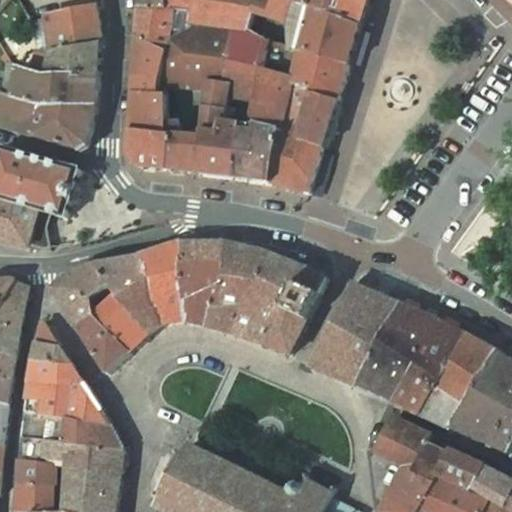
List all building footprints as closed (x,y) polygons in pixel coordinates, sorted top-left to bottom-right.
[(140,0),(141,10),(170,11),(168,0),(140,0)] [(192,13),(190,26),(207,28),(235,32),(247,34),(248,29),(254,13),(257,6),(258,0),(168,0),(170,11),(192,13)] [(288,0),(258,0),(257,6),(254,13),(294,28),(300,5),(288,0)] [(372,0),(288,0),(300,5),(312,9),(364,29),(372,0)] [(312,9),(300,5),(294,28),(296,52),(300,53),(312,9)] [(100,9),(49,19),(55,55),(104,47),(106,47),(103,27),(100,9)] [(364,29),(312,9),(300,53),(353,68),(359,46),(364,29)] [(140,24),(139,40),(170,54),(173,41),(189,32),(190,26),(192,13),(170,11),(141,10),(140,24)] [(196,33),(189,32),(173,41),(170,54),(165,72),(162,90),(169,90),(183,91),(183,90),(184,89),(185,88),(186,87),(187,87),(188,87),(189,88),(190,88),(190,89),(191,90),(191,92),(209,93),(210,83),(226,85),(230,61),(235,32),(207,28),(206,35),(196,33)] [(265,71),(272,45),(273,44),(248,29),(247,34),(235,32),(230,61),(264,70),(265,71)] [(165,72),(170,54),(139,40),(137,72),(136,93),(160,96),(161,105),(170,106),(169,90),(162,90),(165,72)] [(272,45),(265,71),(296,79),(293,87),(305,89),(312,91),(312,95),(341,104),(348,83),(353,68),(300,53),(296,52),(272,45)] [(104,47),(55,55),(55,56),(49,78),(49,79),(102,78),(103,64),(104,47)] [(225,179),(238,180),(242,139),(229,137),(231,125),(233,117),(236,118),(237,110),(230,108),(233,90),(234,86),(247,88),(246,92),(259,95),(264,70),(230,61),(226,85),(210,83),(209,93),(206,109),(204,140),(201,176),(225,179)] [(19,96),(24,67),(9,62),(6,80),(4,94),(19,96)] [(25,68),(24,67),(19,96),(4,94),(3,99),(0,107),(0,127),(36,139),(81,151),(90,146),(100,108),(102,78),(49,79),(49,78),(25,70),(25,68)] [(258,124),(282,131),(274,184),(275,184),(312,196),(319,174),(327,150),(301,142),(311,107),(304,106),(305,89),(293,87),(296,79),(265,71),(264,70),(259,95),(255,119),(256,122),(258,124)] [(312,95),(312,91),(305,89),(304,106),(311,107),(301,142),(327,150),(333,131),(341,104),(312,95)] [(170,125),(170,106),(161,105),(160,96),(136,93),(135,115),(133,133),(171,137),(170,125)] [(186,174),(201,176),(204,140),(184,138),(184,124),(170,125),(171,137),(175,138),(171,172),(186,174)] [(274,184),(282,131),(258,124),(256,136),(243,134),(242,139),(238,180),(256,182),(274,184)] [(244,127),(231,125),(229,137),(242,139),(243,134),(244,127)] [(171,172),(175,138),(171,137),(133,133),(133,142),(132,158),(142,169),(156,171),(171,172)] [(83,172),(5,149),(0,166),(0,240),(33,249),(43,213),(54,216),(70,221),(83,172)] [(54,216),(43,213),(33,249),(44,251),(54,216)] [(207,244),(185,245),(190,323),(197,325),(199,298),(207,298),(207,244)] [(199,298),(197,325),(202,326),(208,327),(214,303),(219,303),(222,303),(225,301),(226,299),(229,275),(227,244),(210,244),(207,244),(207,298),(199,298)] [(219,330),(232,334),(267,253),(246,248),(229,244),(227,244),(229,275),(226,299),(225,301),(222,303),(219,303),(214,303),(208,327),(219,330)] [(185,245),(142,258),(153,281),(169,326),(181,324),(190,323),(185,245)] [(260,297),(286,309),(297,284),(305,268),(267,253),(232,334),(243,338),(260,297)] [(96,268),(72,277),(105,313),(121,301),(142,287),(153,281),(142,258),(116,263),(96,268)] [(323,296),(331,280),(305,268),(297,284),(323,296)] [(100,318),(105,313),(72,277),(56,291),(64,303),(78,326),(83,334),(100,318)] [(0,317),(11,298),(20,283),(18,281),(3,282),(0,282),(0,317)] [(169,326),(153,281),(142,287),(121,301),(154,335),(163,330),(169,326)] [(29,298),(32,288),(20,283),(11,298),(0,317),(0,324),(23,333),(25,323),(27,314),(29,298)] [(323,296),(297,284),(286,309),(285,311),(311,323),(323,296)] [(373,358),(402,305),(355,285),(313,368),(335,378),(357,387),(373,358)] [(285,311),(286,309),(260,297),(243,338),(269,348),(293,357),(311,323),(285,311)] [(154,335),(121,301),(105,313),(100,318),(133,355),(144,344),(154,335)] [(394,403),(417,361),(440,322),(402,305),(373,358),(357,387),(375,395),(394,403)] [(123,365),(133,355),(100,318),(83,334),(110,376),(112,377),(123,365)] [(470,337),(440,322),(417,361),(394,403),(412,411),(422,416),(440,387),(455,364),(462,351),(470,337)] [(0,353),(19,360),(23,333),(0,324),(0,353)] [(45,325),(40,344),(64,348),(59,341),(48,324),(45,325)] [(455,364),(440,387),(459,400),(445,426),(450,429),(454,430),(463,419),(472,405),(478,394),(502,355),(485,346),(470,337),(462,351),(455,364)] [(40,344),(37,361),(77,367),(69,356),(64,348),(40,344)] [(0,403),(11,406),(13,396),(19,360),(0,353),(0,403)] [(502,452),(511,427),(511,361),(502,355),(478,394),(472,405),(463,419),(454,430),(470,438),(489,446),(502,452)] [(33,380),(28,414),(46,418),(75,421),(84,423),(114,426),(101,405),(92,390),(86,382),(77,367),(37,361),(33,380)] [(459,400),(440,387),(422,416),(432,420),(445,426),(459,400)] [(0,449),(6,449),(11,406),(0,403),(0,449)] [(26,432),(25,441),(75,448),(128,452),(122,442),(117,432),(114,426),(84,423),(75,421),(46,418),(28,414),(26,432)] [(378,454),(397,465),(415,429),(406,425),(395,419),(386,438),(378,454)] [(511,427),(502,452),(507,455),(511,456),(511,427)] [(400,481),(394,494),(424,510),(439,479),(441,477),(450,456),(431,447),(435,439),(415,429),(397,465),(407,469),(400,481)] [(126,466),(128,452),(75,448),(25,441),(23,461),(58,466),(58,469),(71,470),(126,476),(126,466)] [(165,502),(160,511),(161,511),(357,511),(334,500),(339,490),(336,489),(334,493),(312,482),(310,476),(307,477),(309,484),(307,488),(300,485),(294,489),(290,494),(200,450),(192,446),(187,458),(185,455),(182,457),(183,459),(164,498),(162,499),(162,502),(165,502)] [(452,452),(450,456),(441,477),(468,488),(469,487),(478,492),(489,468),(472,461),(452,452)] [(22,486),(58,487),(58,479),(58,469),(58,466),(23,461),(22,486)] [(491,499),(509,511),(511,505),(511,480),(506,477),(489,468),(478,492),(491,499)] [(120,511),(122,500),(126,476),(71,470),(70,488),(70,503),(69,511),(120,511)] [(506,511),(493,504),(476,495),(439,479),(424,510),(422,511),(506,511)] [(57,511),(57,503),(58,487),(22,486),(21,501),(20,511),(57,511)] [(422,511),(424,510),(394,494),(388,505),(383,511),(422,511)] [(69,511),(70,503),(57,503),(57,511),(69,511)]
